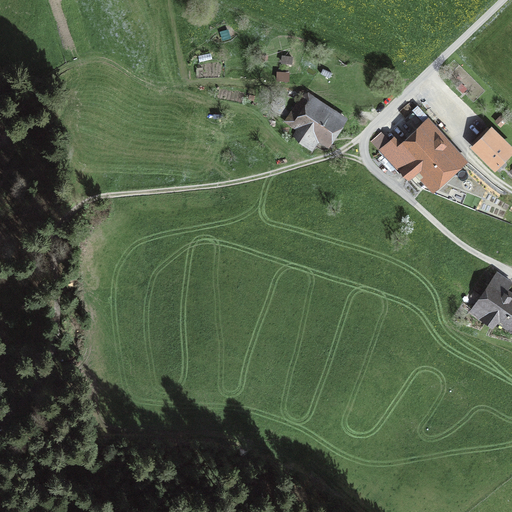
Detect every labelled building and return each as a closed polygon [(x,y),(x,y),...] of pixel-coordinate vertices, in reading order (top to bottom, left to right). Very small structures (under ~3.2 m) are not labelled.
[(333,111),(312,97),(308,102),(302,97),(286,121),(298,130),(295,135),(304,141),(303,143),(313,150),(321,136),(327,140),(343,117),(334,110),(333,111)] [(454,147),(428,118),(397,147),(391,139),(379,150),(400,172),(402,170),(409,177),(419,168),(433,184),(458,161),(450,151),(454,147)] [(474,143),(499,168),(511,155),(511,141),(494,123),(474,143)] [(378,145),(381,146),(383,145),(385,143),(385,140),(384,138),(382,137),(379,137),(377,138),(376,141),(378,145)] [(382,156),(377,161),(389,173),(394,167),(382,156)] [(470,313),(484,323),(485,322),(491,326),(497,318),(511,328),(511,299),(503,293),(511,283),(498,273),(490,284),(489,284),(470,313)]
